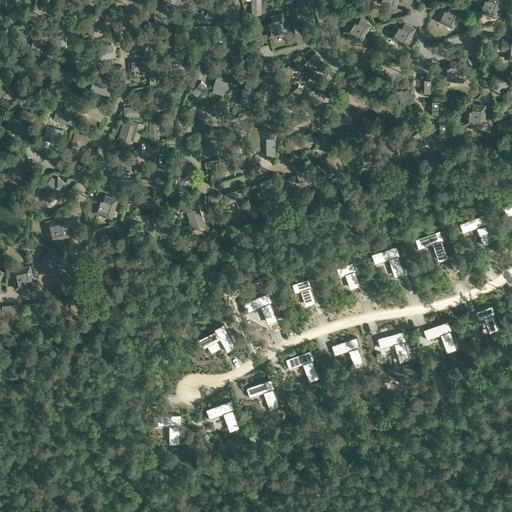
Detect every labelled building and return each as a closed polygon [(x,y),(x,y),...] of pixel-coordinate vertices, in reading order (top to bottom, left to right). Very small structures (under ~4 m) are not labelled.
[(208,0),(206,17),(215,18),(218,0),(208,0)] [(261,0),(252,0),(252,1),(253,15),(262,15),(261,0)] [(313,16),(309,0),(300,0),(299,1),(300,7),(293,9),(296,20),(313,16)] [(495,19),(501,0),(488,0),(480,0),(476,11),(495,19)] [(225,1),(223,26),(232,26),(234,2),(225,1)] [(169,25),(168,4),(154,5),(155,25),(169,25)] [(435,21),(454,29),(462,10),(450,5),(447,10),(441,7),(435,21)] [(287,32),(282,14),(271,17),(273,23),(265,24),(269,37),(287,32)] [(57,19),(56,45),(65,45),(67,20),(57,19)] [(107,19),(87,25),(91,38),(111,31),(107,19)] [(345,31),(361,40),(370,24),(361,19),(358,24),(352,20),(345,31)] [(389,36),(406,46),(415,28),(405,22),(401,28),(395,24),(389,36)] [(190,27),(190,35),(213,35),(213,27),(190,27)] [(243,27),(241,53),(250,53),(252,28),(243,27)] [(34,28),(32,47),(46,48),(48,29),(34,28)] [(175,28),(175,49),(184,49),(184,28),(175,28)] [(511,34),(506,34),(506,38),(502,38),(501,51),(505,51),(504,60),(511,60),(511,34)] [(155,35),(134,37),(135,46),(156,44),(155,35)] [(227,35),(225,58),(235,58),(236,35),(227,35)] [(203,41),(203,65),(213,65),(213,41),(203,41)] [(93,47),(96,61),(115,57),(113,44),(93,47)] [(308,59),(316,68),(323,62),(319,57),(321,56),(316,51),(308,59)] [(183,56),(162,58),(162,67),(184,65),(183,56)] [(155,60),(133,61),(133,70),(155,69),(155,60)] [(463,82),(464,61),(450,60),(450,68),(443,67),(442,82),(463,82)] [(263,74),(258,96),(268,99),(274,77),(263,74)] [(214,86),(225,90),(226,90),(229,81),(222,79),(223,77),(217,75),(214,86)] [(310,75),(307,81),(320,87),(323,80),(310,75)] [(90,89),(96,91),(114,97),(118,84),(101,78),(95,76),(90,89)] [(247,80),(240,104),(249,107),(256,82),(247,80)] [(202,81),(193,92),(198,96),(206,85),(202,81)] [(14,93),(5,83),(0,88),(0,105),(1,106),(14,93)] [(351,85),(346,92),(363,103),(373,89),(365,83),(360,91),(351,85)] [(159,84),(153,105),(162,108),(168,87),(159,84)] [(298,87),(288,95),(292,100),(302,92),(298,87)] [(402,102),(412,96),(413,96),(408,87),(402,90),(401,89),(396,92),(401,102),(402,102)] [(383,93),(372,106),(378,112),(385,105),(393,113),(398,107),(383,93)] [(22,108),(20,117),(36,122),(42,101),(34,99),(31,110),(22,108)] [(93,99),(85,110),(101,120),(108,109),(93,99)] [(56,110),(54,118),(72,123),(77,104),(68,102),(66,112),(56,110)] [(485,126),(486,104),(473,103),(473,111),(465,110),(464,125),(485,126)] [(147,106),(125,107),(125,115),(147,114),(147,106)] [(411,110),(406,114),(414,124),(419,120),(411,110)] [(307,115),(284,128),(289,135),(311,123),(307,115)] [(151,119),(151,141),(160,141),(160,119),(151,119)] [(124,122),(119,139),(130,142),(131,139),(140,141),(144,124),(132,120),(131,124),(124,122)] [(351,123),(329,127),(331,136),(353,132),(351,123)] [(64,130),(46,125),(44,135),(52,137),(49,148),(59,151),(64,130)] [(236,129),(233,151),(242,153),(246,131),(236,129)] [(75,131),(69,151),(78,153),(81,143),(89,145),(92,136),(75,131)] [(212,132),(208,155),(218,156),(221,134),(212,132)] [(274,132),(266,132),(267,156),(275,155),(274,132)] [(418,132),(413,136),(422,146),(427,142),(418,132)] [(310,135),(286,144),(290,153),(313,144),(310,135)] [(392,136),(380,141),(387,161),(400,157),(392,136)] [(356,142),(344,147),(351,167),(363,163),(356,142)] [(338,152),(326,157),(333,177),(346,173),(338,152)] [(16,153),(3,176),(11,180),(24,157),(16,153)] [(239,156),(216,163),(218,172),(242,165),(239,156)] [(308,163),(295,167),(302,186),(315,181),(308,163)] [(160,164),(154,187),(162,188),(168,166),(160,164)] [(180,167),(175,189),(184,192),(189,169),(180,167)] [(50,202),(55,196),(59,198),(67,189),(63,186),(66,183),(58,175),(55,179),(52,176),(44,185),(47,188),(41,195),(50,202)] [(272,177),(259,182),(267,202),(280,198),(272,177)] [(111,180),(111,189),(134,189),(134,180),(111,180)] [(240,188),(224,194),(228,203),(236,200),(240,210),(248,208),(240,188)] [(133,193),(132,202),(157,206),(159,197),(133,193)] [(112,217),(117,199),(106,196),(104,202),(97,200),(94,212),(112,217)] [(199,203),(186,208),(194,227),(206,223),(199,203)] [(170,213),(154,219),(157,228),(165,225),(169,236),(177,233),(170,213)] [(484,214),(459,223),(463,233),(477,228),(484,245),(487,243),(487,244),(490,243),(490,242),(493,241),(486,224),(488,224),(484,214)] [(59,219),(46,221),(50,240),(68,236),(65,224),(60,225),(59,219)] [(143,227),(130,231),(137,252),(150,247),(143,227)] [(440,230),(415,239),(419,249),(432,244),(433,244),(439,261),(442,260),(445,259),(448,257),(442,240),(443,240),(440,230)] [(109,242),(96,247),(105,268),(118,263),(109,242)] [(397,246),(372,254),(375,264),(389,259),(390,259),(395,276),(398,275),(401,274),(404,273),(398,256),(400,256),(397,246)] [(38,262),(52,275),(60,267),(55,262),(60,257),(50,248),(38,262)] [(353,262),(337,268),(340,277),(346,275),(346,274),(351,288),(354,287),(357,286),(360,285),(356,271),(353,262)] [(11,270),(15,288),(26,286),(24,279),(31,278),(29,267),(11,270)] [(309,278),(292,284),(295,293),(301,291),(302,291),(307,305),(310,304),(312,303),(315,301),(311,288),(312,287),(309,278)] [(75,281),(64,290),(77,306),(88,296),(75,281)] [(268,292),(244,303),(247,312),(261,306),(262,306),(269,323),(272,322),(274,321),(274,320),(277,319),(270,302),(272,302),(268,292)] [(43,301),(29,303),(31,323),(46,321),(43,301)] [(17,303),(2,304),(4,326),(19,324),(17,303)] [(492,306),(476,312),(479,321),(485,318),(490,332),(493,331),(496,330),(499,329),(494,315),(495,314),(492,306)] [(448,321),(424,330),(427,340),(441,335),(442,334),(448,352),(451,350),(451,351),(454,350),(454,349),(457,348),(451,331),(452,331),(448,321)] [(215,330),(199,339),(201,342),(202,344),(203,344),(204,347),(220,338),(220,339),(227,352),(236,347),(224,324),(215,329),(215,330)] [(403,331),(378,338),(381,348),(395,344),(401,361),(404,360),(404,361),(407,360),(410,359),(405,341),(406,341),(403,331)] [(357,337),(332,345),(335,355),(349,351),(349,350),(355,367),(358,366),(358,367),(361,366),(361,365),(364,364),(359,347),(360,347),(357,337)] [(311,350),(286,359),(289,369),(303,364),(304,364),(310,381),(313,380),(316,379),(319,377),(313,360),(314,360),(311,350)] [(271,379),(246,388),(250,398),(264,392),(271,409),(274,408),(276,407),(280,406),(273,389),(275,388),(271,379)] [(231,400),(206,409),(210,419),(223,414),(224,413),(230,431),(233,429),(233,430),(236,429),(236,428),(239,427),(233,410),(234,410),(231,400)] [(155,415),(155,425),(170,425),(170,443),(174,443),(174,444),(177,444),(177,443),(180,443),(180,425),(181,425),(181,415),(155,415)]
